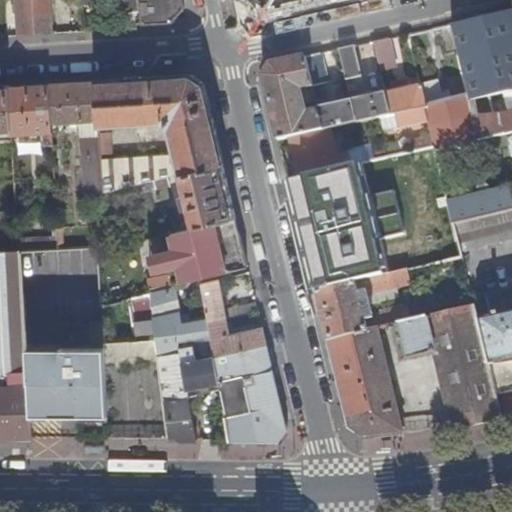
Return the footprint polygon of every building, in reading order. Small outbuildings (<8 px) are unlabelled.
[(14,0),(17,36),(33,34),(31,0),(14,0)] [(31,0),(33,34),(52,33),(49,0),(31,0)] [(120,0),(122,13),(141,12),(140,0),(120,0)] [(140,0),(141,12),(143,24),(173,22),(185,8),(182,0),(140,0)] [(260,0),(262,10),(309,0),(260,0)] [(75,20),(85,20),(84,5),(73,5),(75,20)] [(511,11),(497,15),(469,22),(471,32),(487,99),(491,98),(511,93),(511,111),(502,114),(492,115),(492,116),(496,137),(511,133),(511,11)] [(471,32),(469,22),(464,23),(451,25),(467,96),(469,103),(487,99),(471,32)] [(395,68),(389,39),(374,42),(379,65),(380,64),(381,71),(395,68)] [(365,88),(355,46),(339,50),(350,92),(365,88)] [(203,70),(201,51),(168,54),(170,73),(203,70)] [(327,83),(320,54),(305,57),(312,87),(327,83)] [(312,87),(305,57),(293,60),(272,64),(264,78),(273,112),(280,140),(290,138),(323,131),(318,111),(307,114),(301,89),(312,87)] [(183,173),(223,163),(215,128),(204,83),(192,76),(97,82),(100,126),(160,122),(169,129),(175,155),(110,159),(108,140),(101,139),(105,191),(114,189),(124,187),(154,179),(168,176),(168,177),(183,173)] [(469,103),(467,96),(441,102),(436,80),(420,84),(420,85),(428,120),(430,127),(457,121),(472,117),(469,103)] [(395,91),(409,88),(407,81),(394,84),(395,91)] [(100,126),(97,82),(77,83),(50,85),(52,124),(81,123),(86,196),(105,191),(101,139),(100,126)] [(52,124),(50,85),(35,85),(10,86),(12,129),(13,135),(44,133),(44,145),(53,145),(52,124)] [(428,120),(420,85),(409,88),(395,91),(386,93),(391,115),(391,116),(396,115),(399,127),(428,120)] [(0,130),(12,129),(10,86),(0,87),(0,130)] [(391,115),(386,93),(352,101),(357,123),(379,117),(391,115)] [(329,106),(339,103),(338,95),(327,98),(329,106)] [(357,123),(352,101),(339,103),(329,106),(317,108),(318,111),(323,131),(332,129),(357,123)] [(492,116),(492,115),(472,117),(477,140),(496,137),(492,116)] [(477,140),(472,117),(457,121),(430,127),(432,136),(434,145),(436,152),(477,140)] [(323,131),(290,138),(299,178),(352,165),(348,152),(338,154),(332,129),(323,131)] [(418,149),(434,145),(432,136),(416,140),(418,149)] [(436,152),(434,145),(418,149),(352,165),(299,178),(290,180),(298,213),(347,201),(346,196),(396,184),(402,208),(418,204),(422,220),(348,238),(359,283),(409,272),(462,258),(460,253),(454,224),(448,202),(436,152)] [(230,193),(223,163),(183,173),(187,194),(183,195),(186,207),(191,206),(196,227),(236,217),(230,193)] [(168,177),(168,176),(154,179),(156,189),(170,185),(168,177)] [(127,197),(124,187),(114,189),(117,200),(127,197)] [(454,224),(511,210),(511,196),(510,187),(448,202),(454,224)] [(460,253),(511,240),(511,210),(454,224),(460,253)] [(242,244),(236,217),(196,227),(171,232),(174,248),(178,265),(182,281),(248,267),(242,244)] [(128,243),(142,239),(139,227),(126,230),(128,243)] [(348,238),(306,248),(314,279),(347,271),(350,286),(359,283),(348,238)] [(178,265),(174,248),(150,254),(153,271),(178,265)] [(0,438),(33,438),(31,414),(27,348),(21,252),(0,252),(0,438)] [(347,271),(314,279),(317,293),(350,286),(347,271)] [(412,286),(409,272),(359,283),(350,286),(317,293),(329,342),(379,330),(393,327),(411,322),(407,307),(381,313),(381,315),(366,319),(361,299),(370,296),(372,304),(391,299),(390,292),(412,286)] [(227,318),(220,279),(202,284),(205,306),(209,323),(227,318)] [(179,313),(174,283),(149,289),(154,321),(134,324),(136,340),(156,337),(169,440),(188,440),(198,440),(189,396),(180,348),(179,342),(191,339),(211,334),(209,323),(205,306),(179,313)] [(477,321),(495,394),(511,390),(511,291),(486,297),(491,318),(477,321)] [(240,307),(242,315),(259,311),(257,303),(240,307)] [(436,355),(453,428),(468,427),(474,426),(501,420),(495,394),(477,321),(474,308),(437,317),(419,321),(411,322),(393,327),(402,363),(436,355)] [(418,315),(419,321),(437,317),(436,311),(418,315)] [(267,345),(262,327),(229,335),(227,318),(209,323),(211,334),(214,356),(267,345)] [(379,330),(329,342),(340,388),(350,429),(363,438),(384,436),(405,433),(379,330)] [(220,388),(214,356),(211,334),(191,339),(193,345),(180,348),(189,396),(220,388)] [(279,395),(267,345),(214,356),(220,388),(230,441),(279,441),(288,429),(279,395)] [(31,414),(107,413),(104,346),(27,348),(31,414)] [(426,404),(406,409),(410,429),(431,425),(426,404)]
